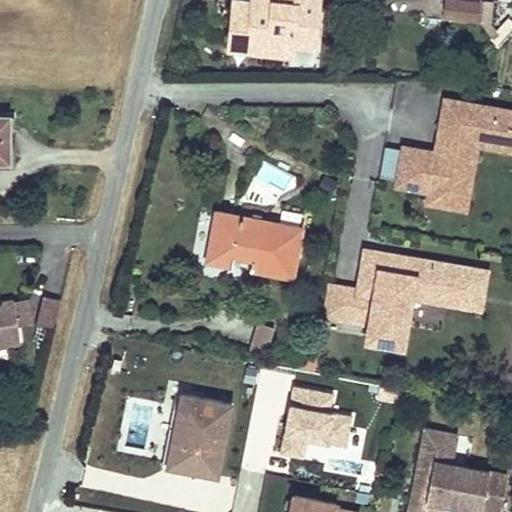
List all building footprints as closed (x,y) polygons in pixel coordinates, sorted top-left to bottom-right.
[(293,45),(311,47),(312,34),(313,24),(317,24),(319,0),(272,0),(272,7),(253,5),(254,3),(234,1),(229,50),(292,56),(293,45)] [(491,22),(493,5),(448,0),(447,18),(491,22)] [(476,144),(478,133),(511,138),(511,113),(473,107),(473,106),(446,101),(441,132),(448,133),(444,156),(437,154),(405,149),(405,150),(399,180),(399,185),(431,191),(445,193),(443,204),(465,208),(476,144)] [(3,137),(3,117),(0,116),(0,161),(10,162),(9,137),(3,137)] [(444,156),(448,133),(441,132),(437,154),(444,156)] [(511,149),(511,138),(478,133),(476,144),(511,149)] [(405,150),(385,146),(379,177),(399,180),(405,150)] [(443,204),(445,193),(431,191),(429,202),(443,204)] [(298,245),(301,229),(217,212),(208,260),(232,265),(234,256),(252,260),(250,268),(292,277),(296,256),(299,256),(301,245),(298,245)] [(506,262),(507,257),(481,252),(481,257),(506,262)] [(396,344),(405,294),(410,295),(452,302),(454,289),(481,293),(484,273),(410,260),(409,267),(394,264),(395,258),(367,253),(361,291),(330,286),(325,317),(372,325),(370,340),(396,344)] [(409,267),(410,260),(395,258),(394,264),(409,267)] [(478,307),(481,293),(454,289),(452,302),(478,307)] [(401,345),(410,295),(405,294),(396,344),(401,345)] [(54,328),(60,300),(43,296),(36,324),(54,328)] [(32,324),(29,299),(14,301),(18,327),(32,324)] [(0,345),(20,343),(18,327),(14,301),(4,302),(0,307),(0,345)] [(272,352),(273,326),(254,325),(252,351),(272,352)] [(217,475),(231,404),(182,394),(179,409),(182,409),(172,460),(194,465),(193,471),(217,475)] [(194,465),(172,460),(182,409),(179,409),(168,466),(193,471),(194,465)] [(501,510),(507,475),(468,467),(450,464),(456,435),(425,429),(416,478),(421,479),(418,492),(413,491),(409,511),(440,511),(443,504),(444,499),(501,510)] [(468,467),(473,439),(456,435),(450,464),(468,467)] [(353,511),(336,509),(337,504),(294,496),(293,501),(287,500),(285,509),(291,510),(290,511),(353,511)] [(500,511),(501,510),(444,499),(443,504),(482,511),(500,511)]
